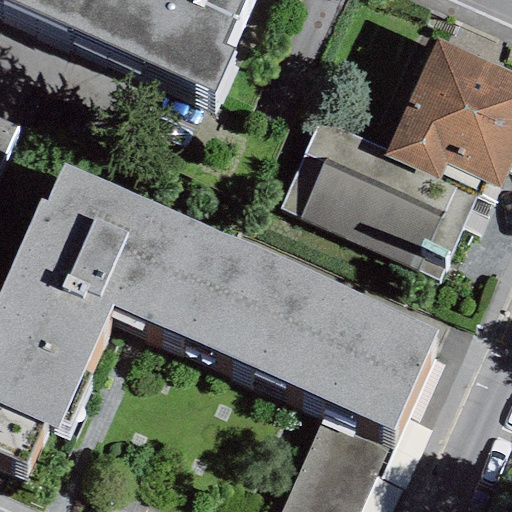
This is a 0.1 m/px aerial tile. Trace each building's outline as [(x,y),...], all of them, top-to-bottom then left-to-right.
[(41,0),(214,74),(233,31),(221,26),(232,0),(41,0)] [(511,65),(433,31),(385,137),(443,162),(446,158),(501,182),(511,157),(511,65)] [(475,190),(318,121),(279,208),(437,277),(475,190)] [(0,166),(14,135),(0,129),(0,166)] [(58,412),(109,289),(152,190),(61,151),(46,186),(38,182),(0,268),(0,440),(24,451),(44,406),(58,412)] [(436,312),(152,190),(109,289),(393,412),(436,312)]
